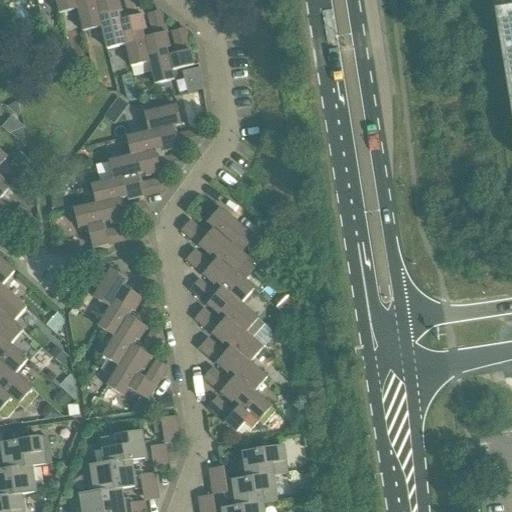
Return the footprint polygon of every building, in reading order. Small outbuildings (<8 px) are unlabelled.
[(54,0),(58,16),(77,11),(78,11),(76,2),(82,0),(54,0)] [(115,0),(96,5),(95,0),(82,0),(76,2),(78,11),(77,11),(83,34),(101,29),(99,19),(118,15),(122,14),(118,0),(115,0)] [(511,0),(492,0),(511,119),(511,0)] [(120,23),(118,15),(99,19),(101,29),(106,51),(125,46),(123,37),(142,32),(142,33),(146,32),(142,17),(120,23)] [(144,40),(142,33),(142,32),(123,37),(125,46),(130,69),(149,64),(147,55),(166,50),(167,50),(169,50),(166,35),(144,40)] [(168,58),(167,50),(166,50),(147,55),(149,64),(154,87),(174,82),(172,72),(194,67),(190,53),(168,58)] [(112,109),(122,117),(129,107),(119,99),(118,100),(111,109),(112,109)] [(19,102),(7,108),(18,118),(21,117),(19,102)] [(163,151),(162,151),(163,154),(178,150),(173,129),(181,127),(176,108),(144,115),(148,134),(148,135),(158,132),(163,151)] [(26,148),(27,146),(24,129),(11,134),(26,148)] [(148,135),(148,134),(127,139),(131,158),(140,156),(145,175),(144,175),(145,178),(160,175),(154,153),(162,151),(163,151),(158,132),(148,135)] [(32,181),(29,161),(21,154),(12,163),(32,181)] [(131,158),(108,163),(113,182),(113,183),(123,180),(128,199),(127,199),(128,202),(142,199),(137,177),(144,175),(145,175),(140,156),(131,158)] [(76,159),(65,174),(85,169),(82,157),(76,158),(76,159)] [(0,201),(12,188),(0,178),(0,201)] [(113,183),(113,182),(91,188),(95,206),(104,204),(109,223),(109,226),(124,222),(119,201),(127,199),(128,199),(123,180),(113,183)] [(50,198),(68,193),(66,184),(57,186),(56,187),(52,193),(50,197),(50,198)] [(51,197),(52,210),(64,209),(63,196),(51,197)] [(95,206),(73,211),(78,231),(87,229),(92,251),(107,247),(102,225),(109,223),(104,204),(95,206)] [(233,247),(233,246),(242,254),(255,240),(221,210),(208,225),(214,231),(199,248),(209,257),(212,254),(211,254),(224,239),(233,247)] [(40,226),(41,226),(40,225),(39,224),(30,216),(28,218),(23,224),(34,234),(35,232),(40,226)] [(24,242),(30,247),(33,247),(43,248),(42,241),(42,240),(31,233),(24,242)] [(214,286),(216,284),(215,284),(229,269),(237,277),(237,276),(244,283),(258,268),(242,254),(233,246),(233,247),(224,239),(211,254),(212,254),(218,260),(203,277),(214,286)] [(267,258),(268,263),(270,278),(287,275),(281,242),(264,245),(267,258)] [(0,286),(2,288),(15,274),(0,260),(0,286)] [(215,284),(216,284),(222,290),(208,306),(219,316),(221,314),(220,313),(234,298),(242,305),(254,291),(244,283),(237,276),(237,277),(229,269),(215,284)] [(133,311),(133,312),(135,313),(143,301),(124,289),(129,282),(111,271),(94,299),(110,309),(111,310),(116,301),(133,311)] [(2,288),(0,286),(0,312),(6,318),(7,317),(14,324),(27,310),(2,288)] [(288,298),(276,309),(287,320),(288,320),(295,312),(295,296),(292,295),(291,295),(288,298)] [(225,343),(238,328),(246,335),(252,340),(265,326),(242,305),(234,298),(220,313),(221,314),(227,319),(212,335),(223,346),(225,343)] [(111,310),(110,309),(98,329),(115,339),(121,330),(137,341),(139,343),(147,330),(128,318),(133,312),(133,311),(116,301),(111,310)] [(0,343),(3,341),(10,348),(11,347),(24,333),(14,324),(7,317),(6,318),(0,312),(0,343)] [(252,340),(246,335),(238,328),(225,343),(232,349),(217,365),(228,375),(230,372),(243,357),(250,364),(263,350),(252,340)] [(115,339),(103,358),(119,368),(120,369),(125,360),(141,371),(144,373),(152,360),(133,348),(137,341),(121,330),(115,339)] [(0,343),(0,378),(7,370),(15,377),(28,362),(11,347),(10,348),(3,341),(0,343)] [(57,347),(50,355),(62,366),(69,359),(57,347)] [(230,372),(236,378),(221,395),(232,405),(235,402),(234,402),(247,387),(254,394),(255,394),(267,379),(250,364),(243,357),(230,372)] [(120,369),(119,368),(107,388),(124,399),(129,391),(148,402),(156,389),(137,378),(141,371),(125,360),(120,369)] [(88,374),(87,366),(78,367),(79,375),(88,374)] [(0,378),(0,389),(0,390),(0,420),(1,421),(8,421),(19,408),(25,413),(38,398),(32,392),(15,377),(7,370),(0,378)] [(71,375),(64,383),(65,384),(75,393),(76,394),(74,378),(71,375)] [(255,394),(254,394),(247,387),(234,402),(235,402),(241,407),(225,424),(236,434),(245,424),(252,431),(272,409),(255,394)] [(65,410),(73,401),(62,392),(54,400),(65,410)] [(159,400),(161,411),(175,409),(173,399),(159,400)] [(44,410),(42,416),(44,422),(63,419),(49,406),(44,410)] [(77,406),(68,408),(67,408),(69,417),(79,416),(77,406)] [(161,421),(152,422),(154,435),(163,434),(161,421)] [(142,453),(151,451),(150,443),(142,444),(140,434),(102,440),(106,466),(131,463),(144,461),(142,453)] [(6,472),(31,468),(31,469),(53,465),(49,439),(2,446),(3,453),(0,453),(0,472),(6,471),(6,472)] [(272,477),(287,475),(283,449),(244,455),(245,461),(237,463),(239,472),(246,470),(248,480),(272,477)] [(153,462),(151,451),(142,453),(144,461),(144,463),(153,462)] [(106,466),(92,468),(96,494),(96,495),(120,491),(120,492),(134,489),(132,481),(141,480),(140,471),(132,472),(131,463),(106,466)] [(21,498),(35,496),(31,469),(31,468),(6,472),(6,471),(0,472),(0,499),(20,497),(21,498)] [(248,480),(235,482),(236,490),(227,492),(228,500),(237,499),(238,508),(262,505),(262,506),(276,503),(272,477),(248,480)] [(143,490),(141,480),(132,481),(134,489),(134,491),(143,490)] [(236,490),(235,482),(234,480),(226,481),(227,492),(236,490)] [(96,495),(96,494),(82,497),(84,511),(123,511),(123,510),(131,508),(130,500),(122,501),(120,492),(120,491),(96,495)] [(0,511),(22,511),(21,498),(20,497),(0,499),(0,511)]
